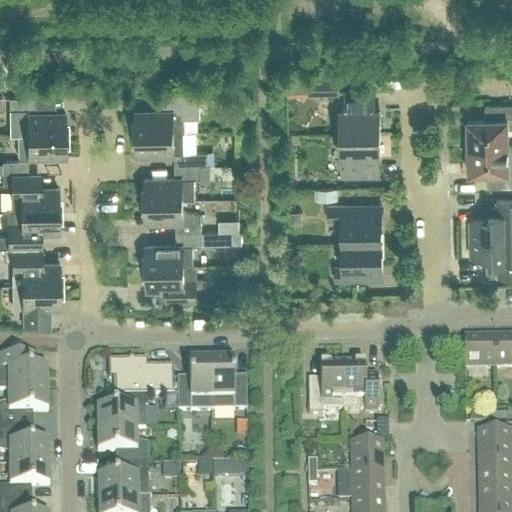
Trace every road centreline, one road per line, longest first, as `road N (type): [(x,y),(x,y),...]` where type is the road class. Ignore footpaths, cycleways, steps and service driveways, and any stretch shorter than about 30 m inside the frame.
road 1 (residential): [(433,327),(430,200),(412,189),(411,101),(428,83),(511,81)]
road 2 (residential): [(90,335),(424,329)]
road 3 (residential): [(90,335),(87,139)]
road 4 (residential): [(69,511),(67,345),(90,335)]
